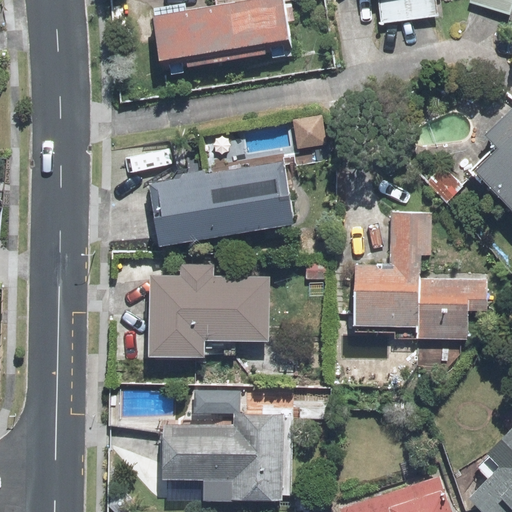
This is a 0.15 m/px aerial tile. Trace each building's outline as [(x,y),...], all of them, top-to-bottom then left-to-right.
[(376,0),(381,28),(431,20),(428,0),(376,0)] [(511,0),(472,0),(470,7),(510,19),(511,11),(511,0)] [(281,5),(154,25),(162,72),(289,52),(281,5)] [(497,159),(474,181),(511,220),(511,119),(484,146),(497,159)] [(296,224),(286,174),(150,199),(159,250),(296,224)] [(387,266),(359,266),(358,333),(483,335),(483,287),(429,287),(430,220),(388,219),(387,266)] [(265,287),(149,285),(148,361),(193,362),(193,343),(264,344),(265,287)] [(276,503),(279,417),(234,416),(234,435),(161,433),(159,476),(202,477),(201,501),(276,503)] [(511,511),(511,447),(468,492),(489,511),(511,511)] [(446,511),(439,485),(346,511),(446,511)]
